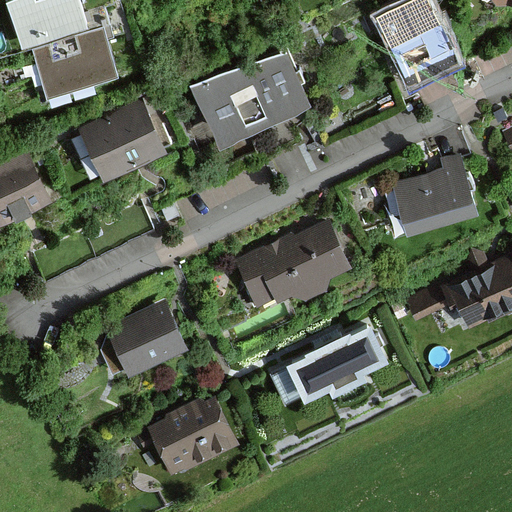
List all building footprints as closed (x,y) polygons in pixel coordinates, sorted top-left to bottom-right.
[(7,0),(22,42),(89,20),(82,0),(7,0)] [(436,0),(391,0),(377,7),(410,72),(460,47),(436,0)] [(105,23),(33,47),(47,90),(119,65),(105,23)] [(285,41),(191,75),(219,136),(310,94),(285,41)] [(144,92),(81,122),(105,174),(169,144),(144,92)] [(511,124),(503,129),(511,147),(511,124)] [(28,142),(0,155),(0,221),(54,195),(28,142)] [(442,162),(392,178),(408,228),(480,206),(462,148),(440,155),(442,162)] [(329,214),(240,254),(262,303),(351,263),(329,214)] [(511,306),(511,249),(409,298),(418,317),(459,297),(473,325),(511,306)] [(165,294),(106,322),(128,367),(186,338),(165,294)] [(305,347),(285,357),(305,398),(390,358),(369,316),(351,325),(350,323),(304,345),(305,347)] [(216,389),(149,420),(150,422),(137,428),(144,442),(157,437),(173,471),(239,440),(216,389)]
